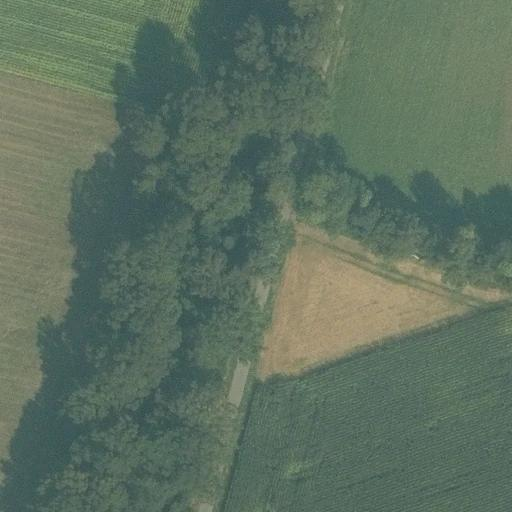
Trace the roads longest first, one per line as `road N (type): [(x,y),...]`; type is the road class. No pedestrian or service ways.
road 1 (unclassified): [(201,511),(335,0)]
road 2 (track): [(298,143),(101,94)]
